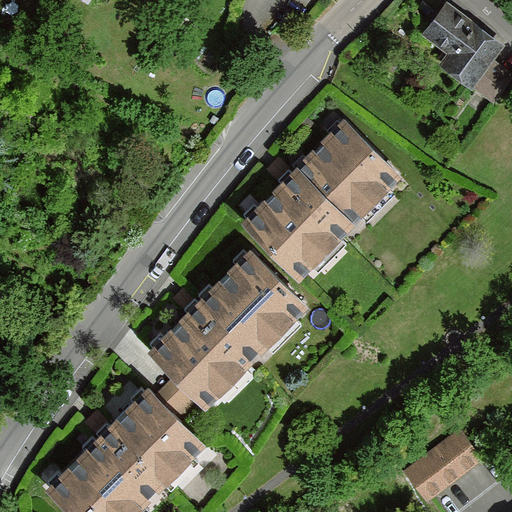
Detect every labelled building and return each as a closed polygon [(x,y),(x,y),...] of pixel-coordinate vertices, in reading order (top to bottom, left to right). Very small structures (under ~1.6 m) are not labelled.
[(504,44),(449,4),(430,32),(456,51),(447,63),(496,99),(511,77),(511,73),(493,60),(504,44)] [(348,115),(248,214),(311,275),(408,176),(348,115)] [(253,245),(153,344),(216,405),(313,307),(253,245)] [(149,385),(50,484),(78,511),(145,511),(211,446),(149,385)] [(459,428),(409,465),(431,495),(480,458),(459,428)]
